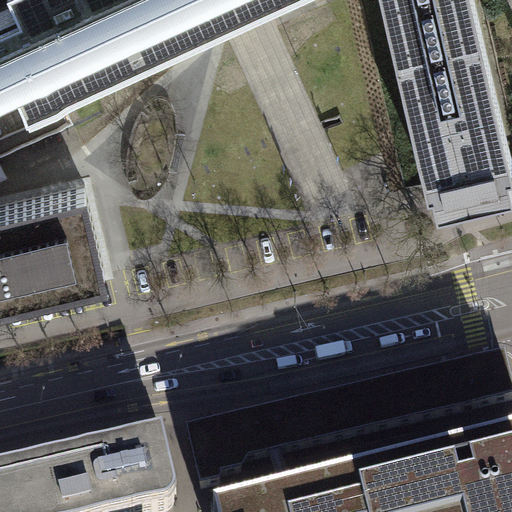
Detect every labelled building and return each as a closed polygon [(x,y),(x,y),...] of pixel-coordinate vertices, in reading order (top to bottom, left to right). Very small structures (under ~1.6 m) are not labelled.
[(11,0),(0,5),(0,82),(16,75),(31,106),(263,0),(11,0)] [(511,164),(511,157),(475,0),(386,0),(429,183),(434,182),(438,203),(511,185),(511,179),(511,175),(509,165),(511,164)] [(0,297),(107,273),(86,185),(0,204),(0,297)] [(188,433),(201,488),(222,483),(220,477),(242,472),(240,463),(269,457),(278,455),(511,400),(511,392),(504,360),(188,433)] [(0,476),(0,496),(3,511),(166,511),(169,511),(174,505),(176,495),(163,439),(0,476)] [(217,511),(511,511),(511,449),(498,453),(334,493),(333,484),(291,494),(282,497),(217,511)] [(278,455),(269,457),(278,486),(282,497),(291,494),(288,483),(278,455)]
